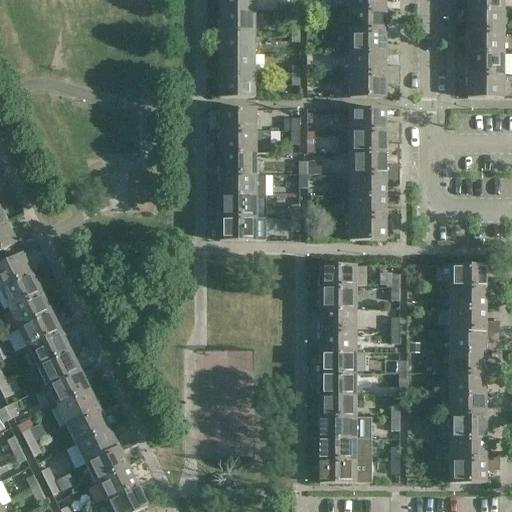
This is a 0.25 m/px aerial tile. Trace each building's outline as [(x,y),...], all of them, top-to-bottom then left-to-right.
[(255,13),(254,0),(219,0),(220,13),(255,13)] [(385,12),(385,0),(391,0),(399,0),(349,0),(349,12),(385,12)] [(504,13),(503,0),(467,0),(467,12),(504,13)] [(385,30),(385,12),(349,12),(349,34),(399,34),(399,24),(391,24),(391,27),(389,30),(385,30)] [(504,34),(504,13),(467,12),(467,34),(504,34)] [(255,34),(255,13),(220,13),(220,34),(255,34)] [(300,34),(300,24),(292,24),(292,34),(300,34)] [(255,56),(255,34),(220,34),(220,56),(255,56)] [(385,56),(385,38),(389,38),(391,41),(391,44),(399,44),(399,34),(349,34),(349,56),(385,56)] [(504,56),(504,34),(467,34),(467,56),(504,56)] [(255,77),(255,56),(220,56),(220,77),(255,77)] [(385,73),(385,56),(349,56),(349,77),(399,77),(399,68),(391,68),(391,70),(389,73),(385,73)] [(504,77),(504,56),(467,56),(467,77),(504,77)] [(254,100),(255,77),(220,77),(220,100),(254,100)] [(300,100),(300,77),(292,77),(292,91),(283,91),(283,100),(300,100)] [(385,100),(385,82),(389,82),(391,84),(391,87),(399,87),(399,77),(349,77),(349,100),(385,100)] [(504,100),(504,77),(467,77),(467,100),(504,100)] [(256,133),(256,111),(219,111),(219,134),(256,133)] [(385,129),(385,111),(349,111),(349,134),(399,134),(399,124),(391,124),(391,127),(389,129),(385,129)] [(300,133),(299,120),(290,120),(290,133),(300,133)] [(256,155),(256,133),(219,134),(219,155),(256,155)] [(300,147),(300,133),(290,133),(290,147),(300,147)] [(385,155),(385,138),(389,138),(391,141),(391,143),(399,143),(399,134),(349,134),(349,155),(385,155)] [(256,177),(256,155),(219,155),(219,177),(256,177)] [(385,172),(385,155),(349,155),(349,177),(399,177),(399,167),(391,167),(391,170),(389,172),(385,172)] [(307,177),(307,164),(298,164),(298,177),(307,177)] [(256,198),(256,177),(219,177),(220,198),(256,198)] [(307,190),(307,177),(298,177),(298,190),(307,190)] [(385,198),(385,181),(389,181),(391,184),(391,186),(399,186),(399,177),(349,177),(349,198),(385,198)] [(256,220),(256,198),(220,198),(220,220),(256,220)] [(385,216),(385,198),(349,198),(349,220),(399,220),(399,210),(391,210),(391,213),(389,216),(385,216)] [(300,220),(300,207),(290,207),(290,220),(300,220)] [(256,242),(256,220),(220,220),(220,242),(256,242)] [(300,233),(300,220),(290,220),(290,233),(300,233)] [(385,242),(385,224),(389,224),(391,227),(391,230),(399,230),(399,220),(349,220),(349,242),(385,242)] [(0,252),(17,244),(7,224),(0,227),(0,252)] [(0,290),(32,275),(22,255),(0,265),(0,290)] [(356,290),(356,267),(319,267),(319,290),(356,290)] [(485,285),(485,267),(449,267),(449,290),(499,290),(499,280),(491,280),(491,283),(489,285),(485,285)] [(41,294),(32,275),(0,290),(0,292),(9,310),(41,294)] [(399,290),(400,277),(391,277),(391,290),(399,290)] [(356,311),(356,290),(319,290),(319,311),(356,311)] [(399,303),(399,290),(391,290),(391,303),(399,303)] [(485,311),(485,294),(489,294),(491,297),(491,299),(499,299),(499,290),(449,290),(449,311),(485,311)] [(51,314),(41,294),(9,310),(19,330),(51,314)] [(356,333),(356,311),(319,311),(319,333),(356,333)] [(485,328),(485,311),(449,311),(449,333),(499,333),(499,323),(491,323),(491,326),(489,328),(485,328)] [(61,333),(51,314),(19,330),(28,349),(61,333)] [(399,333),(399,320),(391,320),(391,333),(399,333)] [(70,352),(61,333),(28,349),(38,368),(70,352)] [(356,355),(356,333),(319,333),(319,355),(356,355)] [(399,346),(399,333),(391,333),(391,346),(399,346)] [(485,354),(485,337),(489,337),(491,340),(491,342),(499,342),(499,333),(449,333),(449,354),(485,354)] [(80,372),(70,352),(38,368),(48,388),(80,372)] [(485,372),(485,354),(449,354),(449,376),(499,376),(499,366),(491,366),(491,369),(489,372),(485,372)] [(356,376),(356,355),(319,355),(319,376),(356,376)] [(407,376),(407,363),(398,363),(398,376),(407,376)] [(89,391),(80,372),(48,388),(57,407),(89,391)] [(356,398),(356,376),(319,376),(319,398),(356,398)] [(407,389),(407,376),(398,376),(398,389),(407,389)] [(485,398),(485,380),(489,380),(491,383),(491,386),(499,386),(499,376),(449,376),(449,398),(485,398)] [(12,396),(6,384),(0,387),(0,390),(4,400),(12,396)] [(99,410),(89,391),(57,407),(67,427),(99,410)] [(356,419),(356,398),(319,398),(319,419),(356,419)] [(485,415),(485,398),(449,398),(449,420),(499,420),(499,410),(491,410),(491,413),(489,415),(485,415)] [(18,417),(12,405),(5,409),(10,421),(18,417)] [(399,419),(399,406),(391,406),(391,419),(399,419)] [(10,421),(5,409),(0,411),(0,418),(3,425),(10,421)] [(109,430),(99,410),(67,427),(76,446),(109,430)] [(356,441),(356,419),(319,419),(319,441),(356,441)] [(399,433),(399,419),(391,419),(391,433),(399,433)] [(485,441),(485,424),(489,424),(491,427),(491,429),(499,429),(499,420),(449,420),(449,441),(485,441)] [(35,442),(29,430),(22,434),(27,446),(35,442)] [(118,449),(109,430),(76,446),(86,465),(118,449)] [(20,450),(14,438),(7,442),(13,453),(20,450)] [(356,463),(356,441),(319,441),(319,463),(356,463)] [(485,458),(485,441),(449,441),(449,463),(499,463),(499,453),(491,453),(491,456),(489,458),(485,458)] [(41,454),(35,442),(27,446),(33,458),(41,454)] [(128,469),(118,449),(86,465),(95,485),(128,469)] [(399,463),(399,449),(391,449),(391,463),(399,463)] [(26,462),(20,450),(13,453),(19,465),(26,462)] [(356,485),(356,463),(319,463),(319,485),(356,485)] [(399,476),(399,463),(391,463),(391,476),(399,476)] [(485,485),(485,467),(489,467),(492,470),(491,472),(499,472),(499,463),(449,463),(449,485),(485,485)] [(54,481),(48,469),(41,473),(47,485),(54,481)] [(137,488),(128,469),(95,485),(105,504),(137,488)] [(40,488),(34,477),(26,480),(32,492),(40,488)] [(60,493),(54,481),(47,485),(52,497),(60,493)] [(45,500),(40,488),(32,492),(38,504),(45,500)] [(139,511),(148,508),(137,488),(105,504),(109,511),(139,511)]
